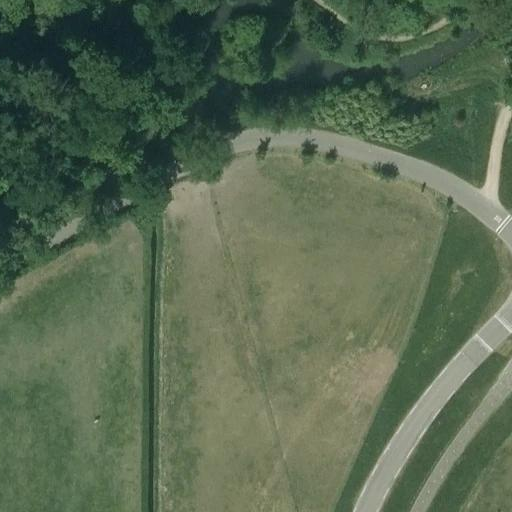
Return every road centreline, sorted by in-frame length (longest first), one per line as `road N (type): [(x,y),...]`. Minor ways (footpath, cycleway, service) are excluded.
road 1 (unclassified): [(511,232),(486,208),(380,156),(288,137),(238,141),(186,161),(0,268)]
road 2 (secondary): [(367,511),(470,353),(511,314)]
